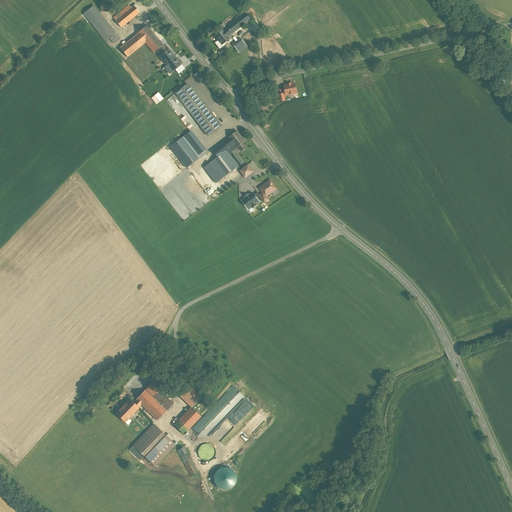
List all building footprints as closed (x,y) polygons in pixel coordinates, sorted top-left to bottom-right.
[(102,0),(100,2),(100,4),(99,6),(100,8),(101,9),(102,11),(104,11),(106,11),(108,11),(110,10),(111,8),(112,6),(111,3),(110,1),(108,0),(102,0)] [(130,8),(128,6),(112,18),(120,27),(139,12),(133,5),(130,8)] [(120,39),(94,6),(83,14),(86,17),(105,41),(108,38),(113,44),(120,39)] [(251,20),(244,11),(235,18),(236,20),(223,30),(222,30),(214,36),(218,40),(215,43),(219,49),(225,45),(224,43),(233,36),(231,35),(251,20)] [(162,46),(144,26),(118,49),(126,58),(143,43),(152,54),(159,48),(162,46)] [(247,47),(241,38),(233,44),(239,53),(247,47)] [(171,71),(180,65),(168,50),(167,51),(162,46),(159,48),(163,54),(160,57),(171,71)] [(287,85),(284,86),(286,95),(297,93),(295,83),(292,84),(291,83),(287,84),(287,85)] [(203,105),(191,89),(179,98),(207,136),(221,126),(205,104),(203,105)] [(186,168),(206,153),(194,137),(193,138),(189,132),(170,147),(186,168)] [(237,132),(212,150),(217,157),(220,161),(229,154),(238,147),(242,151),(246,148),(243,144),(245,142),(237,132)] [(220,161),(217,157),(204,167),(215,183),(238,166),(229,154),(220,161)] [(252,172),(247,165),(239,171),(244,178),(252,172)] [(266,197),(266,196),(276,189),(270,180),(260,188),(263,193),(266,197)] [(258,192),(254,195),(259,201),(262,199),(260,195),(258,192)] [(245,198),(242,201),(248,209),(249,209),(252,207),(253,208),(256,205),(255,204),(259,202),(259,201),(254,195),(252,193),(249,195),(245,197),(245,198)] [(173,403),(152,383),(136,400),(141,405),(157,420),(173,403)] [(201,397),(190,386),(180,396),(191,407),(201,397)] [(133,403),(129,399),(115,413),(125,423),(125,422),(128,419),(138,408),(141,405),(136,400),(133,403)] [(90,406),(83,414),(87,418),(95,410),(90,406)] [(183,434),(201,417),(191,407),(174,425),(183,434)] [(166,436),(154,424),(140,438),(133,446),(143,456),(154,467),(175,446),(175,445),(172,442),(166,436)] [(198,472),(181,442),(175,446),(191,476),(198,472)] [(210,445),(208,444),(205,444),(202,445),(200,447),(199,450),(198,452),(199,455),(200,457),(202,459),(205,461),(207,461),(210,460),(212,459),(214,457),(215,454),(215,451),(214,449),(213,446),(210,445)] [(143,456),(133,446),(129,450),(140,460),(143,456)]
